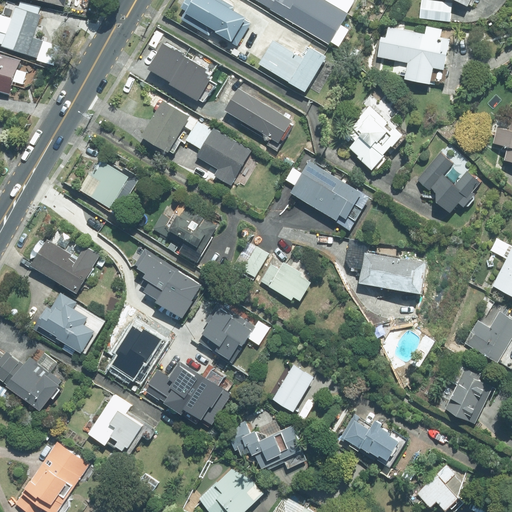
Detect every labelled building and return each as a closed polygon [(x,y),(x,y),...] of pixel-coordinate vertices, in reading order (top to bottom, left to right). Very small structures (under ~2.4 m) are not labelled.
[(247,17),(217,0),(194,0),(183,19),(230,46),(247,17)] [(277,0),(277,1),(274,0),(259,0),(286,16),(285,17),(332,45),(351,13),(328,0),(277,0)] [(454,2),(433,0),(422,0),(421,18),(452,21),(454,2)] [(40,13),(42,7),(23,2),(21,7),(18,6),(9,33),(0,30),(0,42),(5,44),(4,46),(29,55),(43,15),(40,13)] [(454,39),(390,28),(388,37),(383,37),(379,58),(411,63),(408,79),(434,84),(437,68),(449,70),(454,39)] [(258,40),(249,34),(240,49),(250,55),(258,40)] [(310,92),(331,56),(314,46),(307,59),(276,40),(262,63),(310,92)] [(162,44),(147,69),(170,82),(169,84),(203,103),(217,84),(211,79),(207,78),(209,74),(205,73),(207,69),(162,44)] [(0,90),(11,94),(19,70),(6,66),(9,56),(0,53),(0,90)] [(297,119),(243,87),(229,110),(283,142),(297,119)] [(173,152),(194,115),(166,99),(145,135),(173,152)] [(361,156),(377,169),(389,155),(388,154),(396,145),(397,146),(407,134),(399,127),(398,128),(397,127),(395,130),(389,125),(392,122),(372,105),(346,137),(351,141),(353,138),(358,142),(353,147),(362,155),(361,156)] [(511,161),(511,126),(511,130),(499,128),(495,144),(510,147),(507,161),(511,161)] [(254,150),(216,127),(199,156),(221,168),(217,175),(233,185),(254,150)] [(254,143),(258,136),(252,133),(248,140),(254,143)] [(441,193),(443,202),(454,211),(463,202),(468,207),(480,193),(477,191),(485,181),(471,169),(459,184),(447,174),(456,163),(443,152),(420,179),(432,190),(435,188),(441,193)] [(132,177),(104,159),(91,179),(89,177),(82,188),(112,207),(132,177)] [(374,196),(312,160),(293,191),(338,218),(337,220),(354,230),(374,196)] [(155,228),(184,246),(181,250),(200,261),(221,225),(200,212),(197,218),(184,211),(182,213),(182,215),(177,212),(174,218),(164,213),(155,228)] [(131,223),(142,230),(146,222),(136,216),(131,223)] [(355,233),(350,229),(347,235),(352,238),(355,233)] [(505,256),(511,244),(498,238),(492,250),(505,256)] [(34,265),(80,293),(96,267),(95,266),(102,255),(88,247),(81,258),(50,239),(34,265)] [(257,277),(271,253),(259,246),(245,269),(257,277)] [(511,251),(496,285),(511,293),(511,251)] [(436,292),(441,266),(432,264),(432,262),(367,252),(362,283),(428,293),(428,290),(436,292)] [(164,258),(146,259),(148,292),(173,291),(171,262),(164,258)] [(304,300),(315,282),(304,275),(305,273),(286,262),(282,269),(272,264),(263,281),(295,300),(297,296),(304,300)] [(35,328),(62,344),(64,340),(85,353),(99,330),(87,323),(92,317),(75,307),(78,301),(62,292),(54,305),(50,303),(35,328)] [(166,356),(176,331),(187,335),(195,314),(178,307),(180,301),(157,293),(154,301),(152,301),(148,312),(150,312),(143,331),(136,328),(131,344),(166,356)] [(233,364),(257,326),(222,304),(198,342),(233,364)] [(502,363),(511,345),(511,317),(502,311),(493,328),(481,321),(467,344),(481,352),(481,351),(502,363)] [(16,355),(10,351),(0,363),(0,376),(44,410),(63,385),(61,383),(64,380),(33,357),(27,364),(22,360),(21,361),(15,357),(16,355)] [(159,370),(145,391),(208,429),(230,395),(178,361),(168,376),(159,370)] [(317,377),(295,364),(275,399),(298,411),(317,377)] [(480,423),(498,386),(482,378),(484,375),(468,367),(448,408),(480,423)] [(8,393),(1,388),(0,389),(0,394),(5,397),(8,393)] [(132,447),(146,426),(129,414),(133,406),(116,394),(91,433),(109,445),(115,436),(123,441),(120,445),(128,450),(130,446),(132,447)] [(341,439),(376,461),(378,458),(394,468),(411,440),(395,431),(393,434),(384,428),(386,425),(378,421),(375,426),(356,414),(341,439)] [(254,433),(248,420),(235,426),(238,434),(231,437),(235,448),(241,446),(245,455),(264,464),(265,468),(307,449),(295,424),(272,435),(269,437),(268,435),(260,432),(259,430),(254,433)] [(42,511),(46,507),(54,511),(59,511),(92,463),(58,441),(26,491),(25,490),(17,503),(30,511),(42,511)] [(122,459),(112,452),(107,460),(117,467),(122,459)] [(449,464),(419,493),(434,508),(441,501),(450,511),(464,499),(449,484),(459,475),(449,464)] [(220,480),(201,498),(214,511),(246,511),(248,511),(241,503),(257,487),(238,468),(222,483),(220,480)] [(155,490),(161,482),(146,473),(141,481),(155,490)] [(316,511),(288,497),(277,511),(276,511),(316,511)]
